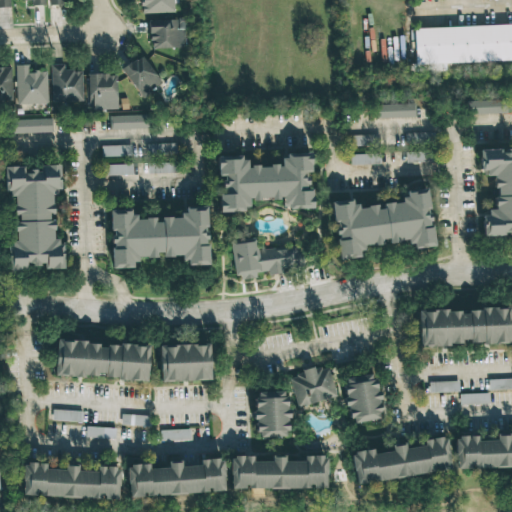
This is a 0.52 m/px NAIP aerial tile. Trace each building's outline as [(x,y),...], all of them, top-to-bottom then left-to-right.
[(174,12),(173,0),(140,0),(141,14),(174,12)] [(185,48),(184,20),(149,20),(149,49),(185,48)] [(412,28),(511,24),(511,59),(444,62),(444,69),(415,70),(412,28)] [(139,98),(160,86),(143,55),(122,67),(139,98)] [(64,64),(50,65),(51,102),(83,101),(82,71),(64,71),(64,64)] [(46,71),(28,72),(28,65),(15,65),(16,104),(47,103),(46,71)] [(10,67),(0,67),(0,104),(12,104),(10,67)] [(116,109),(116,74),(87,75),(88,110),(116,109)] [(466,101),(467,115),(507,113),(506,100),(466,101)] [(376,105),(377,118),(414,117),(413,104),(376,105)] [(148,115),(110,116),(110,129),(148,129),(148,115)] [(52,119),(13,120),(14,134),(52,132),(52,119)] [(405,134),(405,144),(431,143),(431,133),(405,134)] [(377,135),(351,136),(351,146),(378,145),(377,135)] [(146,155),(177,154),(177,143),(146,144),(146,155)] [(101,146),(101,157),(130,156),(130,145),(101,146)] [(483,236),(511,235),(511,148),(480,150),(481,176),(494,176),(495,209),(483,210),(483,236)] [(406,163),(430,162),(430,152),(406,152),(406,163)] [(310,208),(309,172),(310,172),(310,154),(280,155),(281,166),(247,167),(246,156),(216,157),(217,176),(222,176),(223,194),(218,194),(219,212),(248,210),(248,200),(282,199),(282,209),(310,208)] [(380,165),(380,154),(350,154),(350,165),(380,165)] [(177,162),(147,163),(147,174),(177,173),(177,162)] [(132,175),(132,164),(104,165),(104,176),(132,175)] [(62,269),(62,239),(53,239),(53,217),(52,217),(51,190),(60,190),(59,165),(40,166),(40,168),(3,168),(4,194),(13,194),(14,215),(15,215),(15,243),(7,244),(8,270),(25,270),(25,265),(43,265),(43,269),(62,269)] [(331,202),(338,260),(359,257),(358,248),(385,245),(384,243),(409,241),(410,249),(433,246),(427,189),(405,191),(406,201),(379,204),(379,205),(354,208),(353,199),(331,202)] [(111,269),(132,268),(132,259),(156,258),(156,256),(184,255),(184,266),(208,265),(206,206),(185,207),(185,216),(157,217),(130,218),(130,210),(109,210),(111,269)] [(234,279),(256,277),(256,273),(267,271),(267,273),(303,269),(300,246),(256,251),(254,238),(230,241),(234,279)] [(417,311),(418,346),(511,343),(510,309),(417,311)] [(54,376),(146,380),(148,346),(56,341),(54,376)] [(160,382),(210,380),(209,344),(158,346),(160,382)] [(289,376),(297,407),(336,397),(327,366),(289,376)] [(380,419),(373,374),(342,379),(349,424),(380,419)] [(429,392),(459,391),(458,381),(429,382),(429,392)] [(254,393),(256,438),(287,437),(285,391),(254,393)] [(459,405),(489,403),(489,394),(459,394),(459,405)] [(52,420),(81,422),(82,411),(52,410),(52,420)] [(114,439),(115,428),(85,427),(85,437),(114,439)] [(160,442),(190,441),(189,429),(160,430),(160,442)] [(455,469),(511,466),(511,439),(508,440),(508,436),(495,436),(495,440),(476,441),(476,436),(454,437),(455,469)] [(449,471),(445,437),(422,440),(423,446),(404,448),(404,444),(391,445),(391,451),(373,454),(372,450),(350,453),(354,483),(449,471)] [(229,488),(325,489),(325,456),(303,456),(303,462),(284,462),(284,457),(271,457),(271,462),(251,461),(252,457),(229,457),(229,488)] [(223,491),(221,459),(199,460),(199,466),(180,467),(180,462),(167,463),(167,468),(148,469),(148,465),(126,466),(128,497),(145,496),(144,496),(223,491)] [(21,496),(117,499),(118,468),(96,467),(96,472),(76,471),(77,463),(64,463),(64,470),(45,469),(45,464),(22,463),(21,496)]
